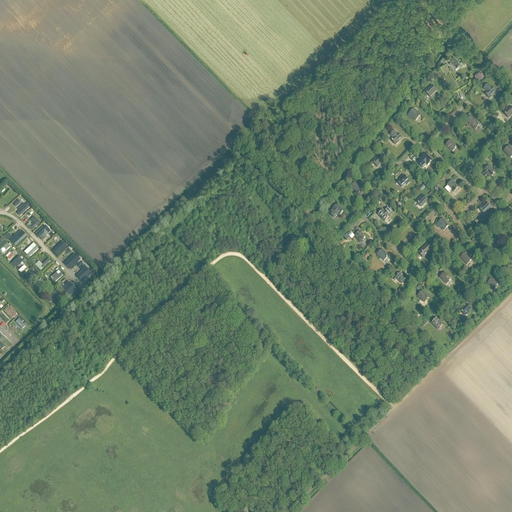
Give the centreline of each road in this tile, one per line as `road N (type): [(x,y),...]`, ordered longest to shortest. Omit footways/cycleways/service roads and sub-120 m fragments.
road 1 (track): [(0,451),(92,381),(231,253),(394,408)]
road 2 (track): [(423,381),(288,511)]
road 3 (unclassified): [(480,194),(430,143),(465,103)]
road 4 (track): [(511,294),(423,381)]
